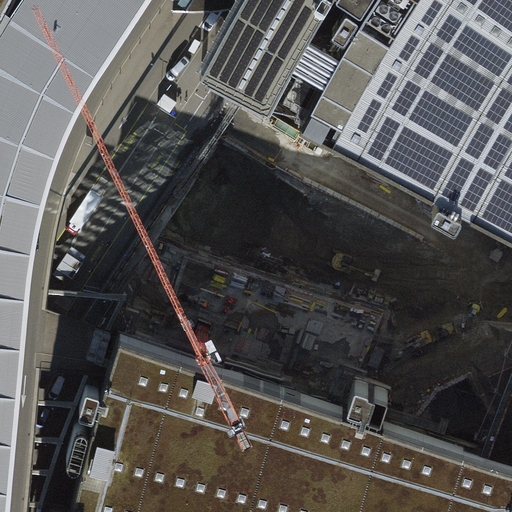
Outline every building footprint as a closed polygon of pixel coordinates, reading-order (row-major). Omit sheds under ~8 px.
[(0,511),(10,511),(27,320),(28,316),(28,311),(29,307),(29,303),(29,298),(30,294),(30,289),(31,283),(32,277),(32,271),(33,265),(34,258),(35,252),(36,246),(37,240),(38,233),(40,227),(41,220),(42,214),(44,208),(46,201),(47,196),(48,191),(50,185),(52,180),(53,175),(55,170),(57,164),(59,159),(61,153),(63,147),(65,142),(68,136),(70,131),(72,126),(76,118),(80,111),(83,104),(87,97),(91,90),(96,83),(100,77),(134,25),(150,0),(11,0),(5,12),(0,21),(0,511)] [(212,11),(235,6),(238,0),(192,0),(186,10),(173,11),(172,13),(189,13),(212,11)] [(238,0),(235,6),(230,15),(225,24),(220,33),(216,42),(211,51),(206,60),(201,69),(202,69),(203,68),(207,70),(205,74),(242,94),(264,105),(266,101),(270,103),(269,104),(270,105),(279,88),(288,71),(297,54),(306,38),(316,22),(325,6),(329,0),(346,0),(347,0),(352,0),(364,8),(368,0),(238,0)] [(332,29),(346,37),(298,122),(442,197),(441,199),(437,200),(432,209),(432,210),(433,210),(433,211),(439,214),(454,222),(457,221),(462,211),(462,210),(461,209),(460,209),(461,207),(476,214),(503,228),(508,231),(511,233),(511,0),(368,0),(364,8),(361,12),(358,16),(358,13),(346,6),(332,29)] [(119,332),(105,376),(101,386),(99,387),(98,383),(86,381),(80,403),(81,406),(91,408),(95,407),(91,427),(87,427),(87,423),(85,420),(80,417),(75,420),(66,450),(71,459),(77,459),(81,454),(83,455),(81,462),(79,470),(77,478),(75,486),(73,494),(72,501),(70,509),(67,508),(67,507),(66,506),(52,504),(50,511),(510,511),(511,508),(511,459),(502,456),(481,449),(380,416),(388,391),(356,380),(348,405),(184,350),(187,343),(154,332),(152,339),(138,335),(120,329),(119,332)]
